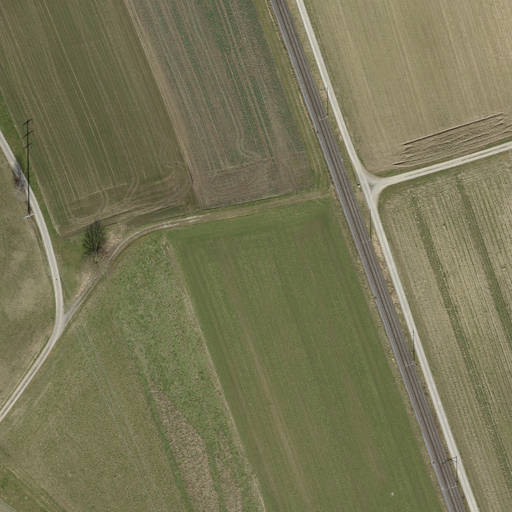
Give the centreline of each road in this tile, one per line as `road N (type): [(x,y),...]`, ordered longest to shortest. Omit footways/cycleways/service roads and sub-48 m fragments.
road 1 (track): [(299,0),(480,511)]
road 2 (track): [(58,328),(126,242),(149,229),(326,193)]
road 3 (track): [(0,124),(49,246),(58,328)]
road 4 (track): [(366,190),(511,145)]
